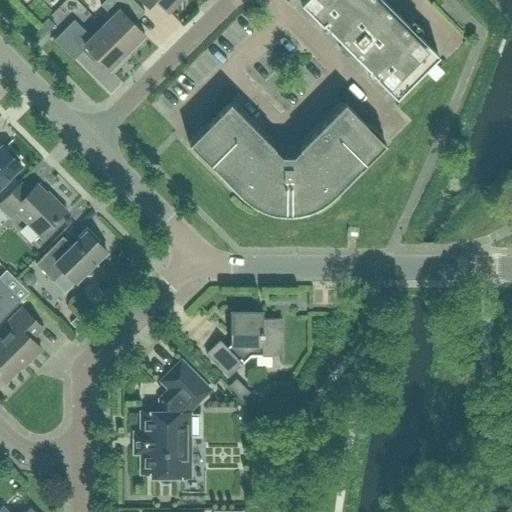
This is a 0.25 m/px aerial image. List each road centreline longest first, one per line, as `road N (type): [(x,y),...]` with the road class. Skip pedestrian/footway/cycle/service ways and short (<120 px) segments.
road 1 (residential): [(511,269),(239,267),(196,256)]
road 2 (residential): [(83,446),(86,376),(96,349),(196,256)]
road 3 (residential): [(87,141),(230,0)]
road 4 (residential): [(269,0),(392,125)]
road 5 (residential): [(196,256),(87,141)]
road 6 (residential): [(87,141),(0,55)]
